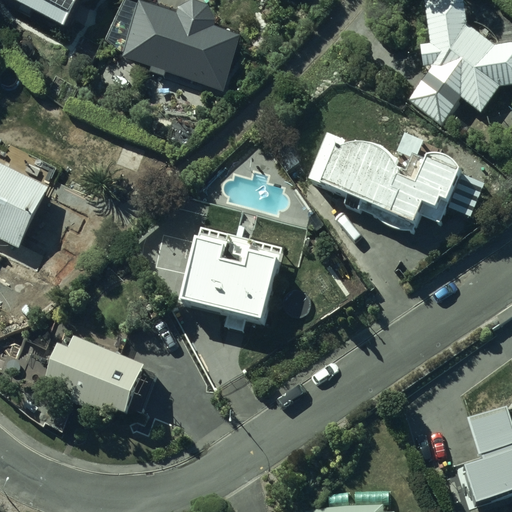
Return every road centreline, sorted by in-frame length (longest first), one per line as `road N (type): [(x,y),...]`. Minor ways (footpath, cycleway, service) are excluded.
road 1 (residential): [(511,273),(229,465),(184,488),(139,497)]
road 2 (residential): [(139,497),(66,490),(0,457)]
